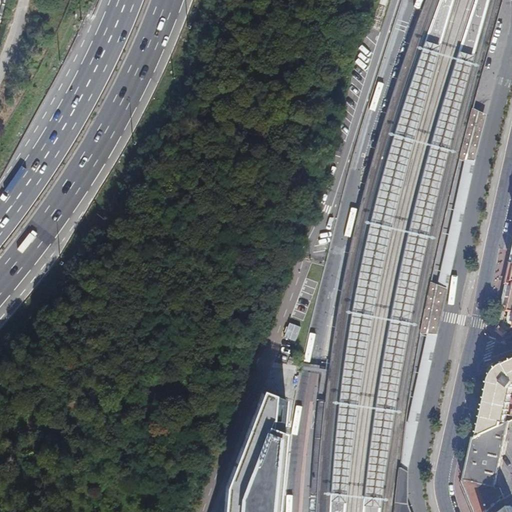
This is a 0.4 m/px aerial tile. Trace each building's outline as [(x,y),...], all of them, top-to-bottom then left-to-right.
[(401,434),(399,466),(400,467),(405,469),(407,470),(414,423),(436,319),(437,315),(450,255),(467,174),(471,154),(474,145),(488,92),(506,24),(506,12),(505,12),(496,9),(472,99),(453,170),(437,236),(426,287),(415,345),(403,415),(401,434)] [(327,490),(342,491),(352,417),(359,371),(366,330),(377,274),(381,254),(387,227),(399,177),(412,133),(421,96),(433,52),(419,48),(405,91),(386,149),(377,180),(368,215),(357,263),(348,307),(343,340),(340,359),(336,391),(327,490)] [(360,495),(377,497),(380,478),(385,437),(388,417),(398,360),(404,328),(412,286),(419,254),(425,228),(438,174),(450,128),(468,64),(452,60),(427,145),(422,162),(415,188),(404,234),(398,257),(387,308),(382,337),(370,411),(360,495)] [(511,263),(502,309),(511,311),(509,321),(510,323),(511,325),(511,324),(511,263)] [(509,422),(510,415),(507,415),(511,393),(511,359),(505,363),(499,366),(495,369),(490,379),(477,437),(509,422)] [(286,425),(289,401),(266,391),(228,484),(223,511),(275,511),(285,425),(286,425)] [(504,496),(502,493),(501,489),(499,489),(496,490),(495,487),(509,422),(477,437),(473,439),(464,481),(465,483),(471,498),(477,511),(487,511),(501,501),(500,498),(504,496)] [(400,467),(399,466),(395,499),(395,501),(393,511),(411,511),(408,502),(407,470),(405,469),(400,467)] [(477,511),(471,498),(465,483),(462,484),(461,488),(471,511),(477,511)]
